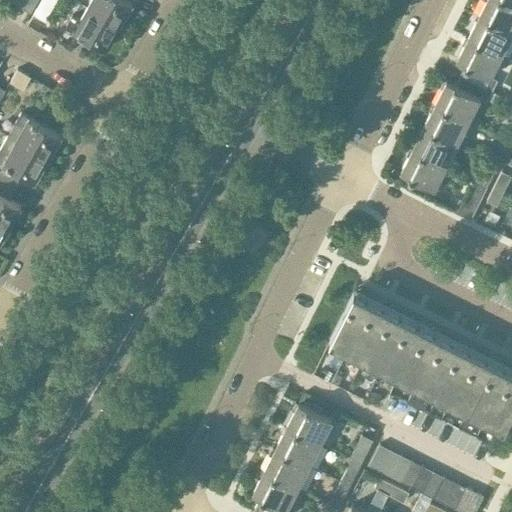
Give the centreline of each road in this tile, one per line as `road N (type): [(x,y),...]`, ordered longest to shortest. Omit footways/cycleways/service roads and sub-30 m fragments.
road 1 (tertiary): [(24,511),(243,130)]
road 2 (residential): [(506,486),(253,358)]
road 3 (residential): [(0,313),(120,104)]
road 4 (residential): [(341,182),(435,0)]
road 5 (residential): [(253,358),(341,182)]
road 6 (residential): [(511,329),(391,267),(414,219)]
road 7 (residential): [(179,510),(253,358)]
road 8 (tertiary): [(243,130),(318,0)]
road 9 (residential): [(120,104),(0,31)]
road 10 (residential): [(120,104),(182,0)]
